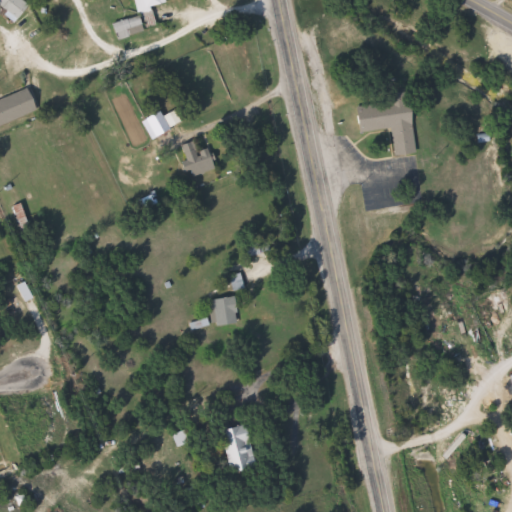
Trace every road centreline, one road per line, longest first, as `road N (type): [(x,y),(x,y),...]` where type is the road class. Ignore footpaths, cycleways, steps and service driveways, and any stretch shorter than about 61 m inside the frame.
road 1 (primary): [(383,511),(278,0)]
road 2 (residential): [(10,511),(35,473),(344,320)]
